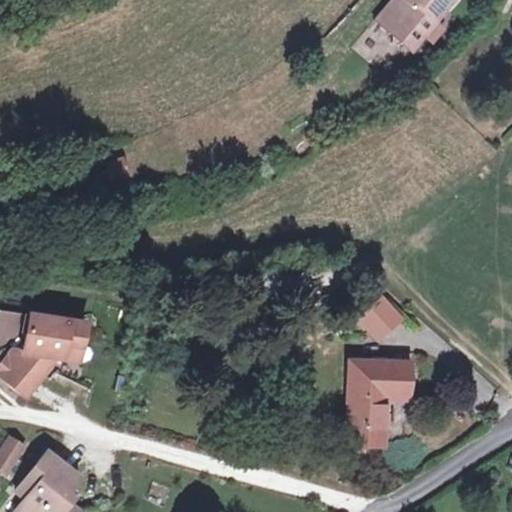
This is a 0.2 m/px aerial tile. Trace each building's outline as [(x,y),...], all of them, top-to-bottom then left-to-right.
[(435,22),(453,0),(391,0),(374,21),(392,36),(392,43),(400,42),(411,51),(424,35),(432,42),(443,29),(435,22)] [(313,300),(305,267),(242,282),(250,315),(313,300)] [(376,341),(398,321),(380,301),(358,321),(376,341)] [(32,388),(49,366),(44,360),(47,357),(62,359),(64,344),(81,346),(84,323),(28,315),(23,352),(12,350),(0,364),(0,379),(24,399),(32,388)] [(64,344),(62,359),(78,362),(81,346),(64,344)] [(384,400),(384,398),(407,399),(407,364),(349,362),(347,445),(382,446),(383,409),(377,409),(378,400),(384,400)] [(0,475),(4,478),(23,447),(9,439),(0,453),(0,475)] [(13,511),(62,511),(68,504),(63,500),(79,479),(45,453),(22,481),(31,488),(24,498),(13,511)] [(15,491),(24,498),(31,488),(22,481),(15,491)]
